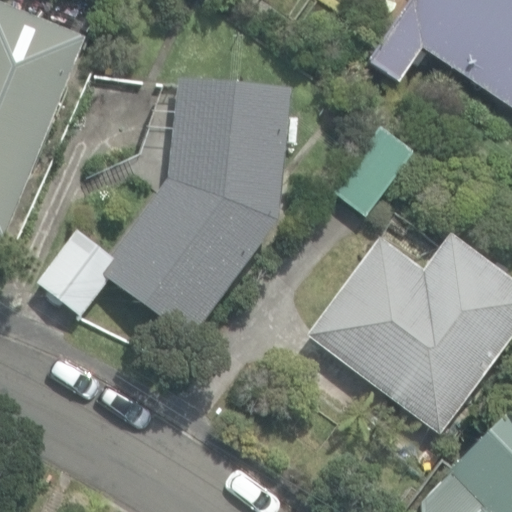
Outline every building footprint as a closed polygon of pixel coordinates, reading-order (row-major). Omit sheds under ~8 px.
[(511,111),(511,0),(408,0),(368,63),(398,83),(419,51),(511,111)] [(0,240),(6,243),(88,42),(0,5),(0,240)] [(110,280),(192,341),(278,224),(290,93),(178,80),(167,180),(112,256),(76,230),(35,286),(81,320),(110,280)] [(334,193),(369,219),(417,154),(382,129),(334,193)] [(310,336),(443,436),(511,344),(511,281),(451,236),(424,272),(382,241),(310,336)] [(511,511),(511,406),(446,474),(447,474),(420,501),(420,511),(511,511)]
